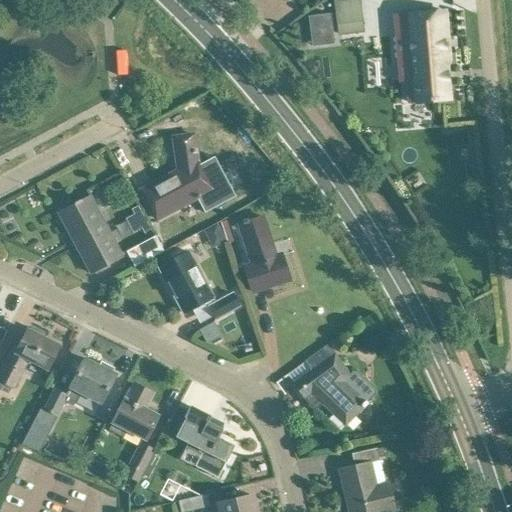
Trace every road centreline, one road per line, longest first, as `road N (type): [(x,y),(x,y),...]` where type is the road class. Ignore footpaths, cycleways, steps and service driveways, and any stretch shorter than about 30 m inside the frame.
road 1 (secondary): [(472,449),(397,287),(347,210),(251,81),(171,0)]
road 2 (residential): [(0,268),(227,385),(271,431),(292,511)]
road 3 (unclassified): [(511,282),(482,0)]
road 4 (residential): [(0,191),(113,131)]
